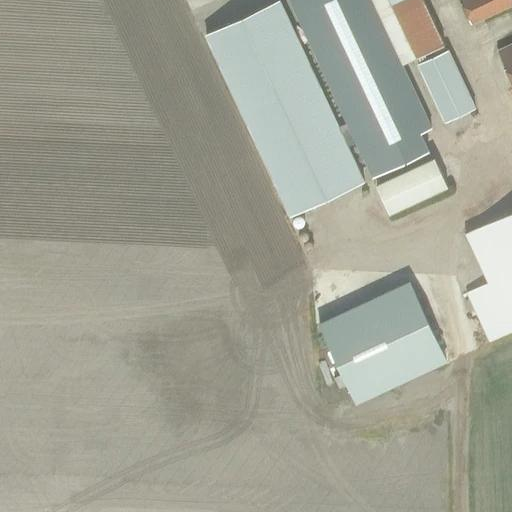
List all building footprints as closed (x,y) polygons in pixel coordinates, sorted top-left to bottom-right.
[(280,0),(278,0),(207,34),(292,216),(365,182),(348,146),(357,141),(374,178),(430,152),(422,133),(432,129),(402,65),(446,44),(425,0),(291,0),(348,122),(339,126),(280,0)] [(511,0),(462,0),(474,25),(511,6),(511,0)] [(511,81),(511,45),(498,52),(511,81)] [(450,52),(420,67),(447,124),(477,110),(450,52)] [(450,186),(436,157),(378,185),(392,214),(450,186)] [(511,333),(511,213),(467,236),(489,283),(467,294),(491,344),(511,333)] [(320,324),(357,404),(448,361),(411,281),(320,324)]
